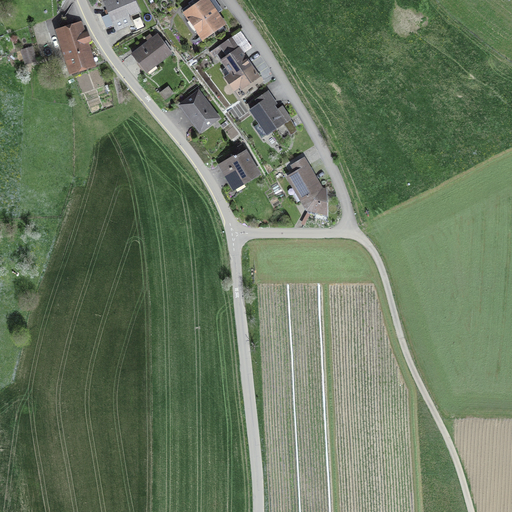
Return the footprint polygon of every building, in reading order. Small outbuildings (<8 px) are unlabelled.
[(133,32),(145,27),(133,0),(112,0),(105,3),(117,30),(130,24),(133,32)] [(187,14),(203,36),(221,23),(206,0),(187,14)] [(77,23),(60,28),(72,68),(90,62),(83,43),(90,41),(87,32),(81,34),(77,23)] [(158,35),(133,55),(148,75),(157,68),(155,64),(171,52),(158,35)] [(263,82),(231,37),(211,51),(215,56),(218,54),(231,74),(225,78),(240,98),(263,82)] [(32,47),(23,50),(27,63),(36,60),(32,47)] [(182,105),(200,130),(217,117),(198,92),(182,105)] [(283,123),(291,134),(296,130),(282,106),(276,110),(270,101),(273,98),(268,92),(249,105),(252,108),(250,109),(260,122),(254,126),(262,138),(283,123)] [(236,155),(219,164),(234,189),(235,188),(232,184),(240,179),(241,181),(257,172),(245,151),(236,156),(236,155)] [(304,158),(292,166),(295,172),(288,176),(307,208),(317,211),(318,208),(326,210),(326,203),(322,202),(324,195),(321,190),(321,189),(307,165),(308,165),(304,158)]
